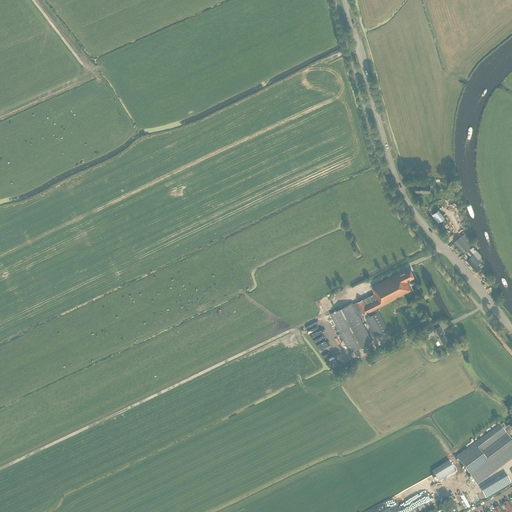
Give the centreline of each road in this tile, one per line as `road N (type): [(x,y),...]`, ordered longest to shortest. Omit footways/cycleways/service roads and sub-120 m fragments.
road 1 (track): [(0,468),(321,315),(356,289)]
road 2 (secondary): [(511,330),(398,185),(344,0)]
